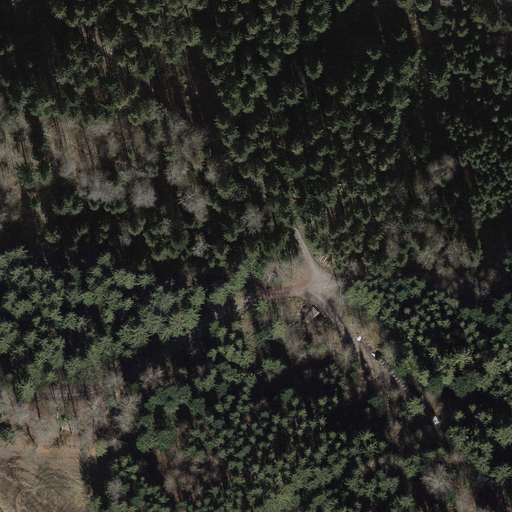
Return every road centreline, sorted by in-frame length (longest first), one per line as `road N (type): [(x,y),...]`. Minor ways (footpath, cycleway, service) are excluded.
road 1 (track): [(51,0),(213,140),(282,214),(360,349),(511,510)]
road 2 (track): [(0,398),(106,385),(260,298),(511,251)]
road 3 (track): [(171,511),(127,455),(0,401)]
